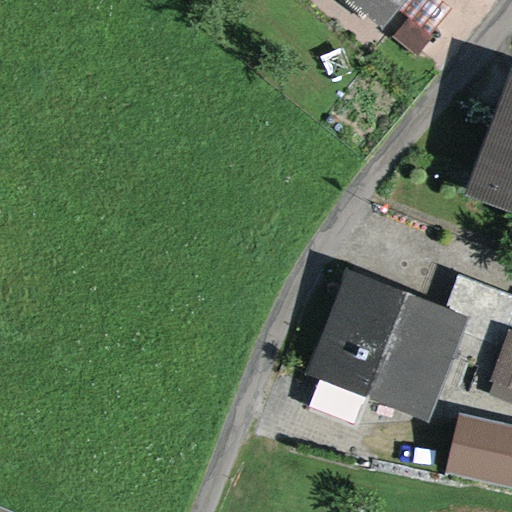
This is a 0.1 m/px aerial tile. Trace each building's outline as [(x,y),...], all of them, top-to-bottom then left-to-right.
[(359,0),(378,15),(390,0),(359,0)] [(397,0),(396,1),(434,31),(451,11),(437,0),(397,0)] [(511,198),(511,111),(483,187),(511,198)] [(369,386),(421,406),(452,327),(508,349),(498,375),(511,380),(511,338),(511,337),(511,296),(467,279),(449,326),(353,288),(309,406),(354,424),(369,386)] [(511,484),(511,428),(460,416),(447,470),(511,484)]
